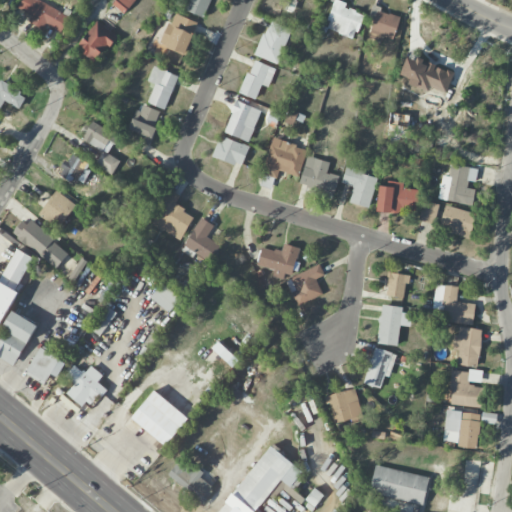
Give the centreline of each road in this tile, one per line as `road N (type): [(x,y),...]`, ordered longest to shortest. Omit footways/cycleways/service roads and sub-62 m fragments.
road 1 (residential): [(502,276),(229,195),(193,177),(183,158)]
road 2 (residential): [(498,511),(511,413),(502,276),(511,172)]
road 3 (residential): [(0,201),(59,91),(50,72),(0,32)]
road 4 (residential): [(183,158),(244,0)]
road 5 (residential): [(298,356),(347,333),(363,236)]
road 6 (primary): [(112,511),(0,416)]
